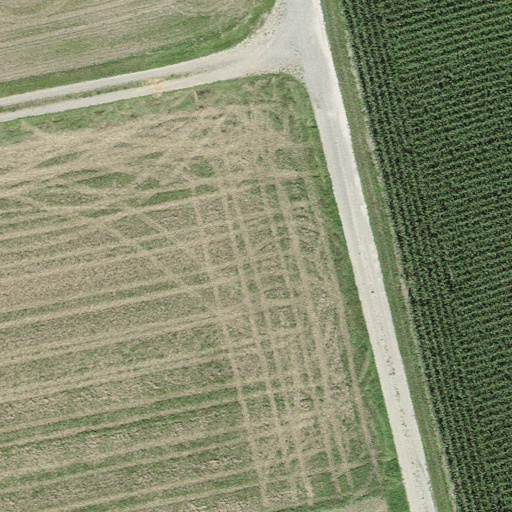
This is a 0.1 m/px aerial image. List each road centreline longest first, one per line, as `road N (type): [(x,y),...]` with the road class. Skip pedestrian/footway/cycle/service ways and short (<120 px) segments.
road 1 (track): [(428,511),(307,0)]
road 2 (track): [(320,57),(0,120)]
